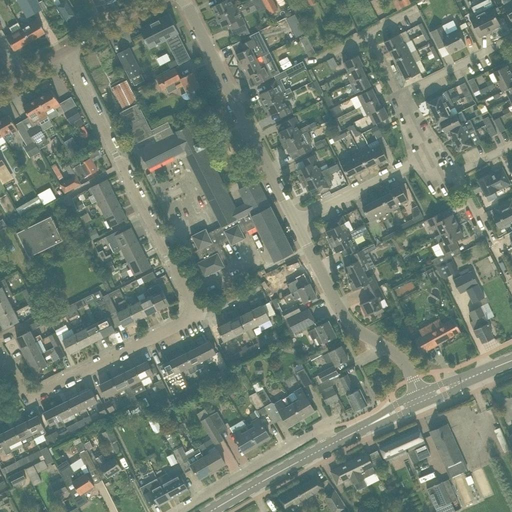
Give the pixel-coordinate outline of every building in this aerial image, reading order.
[(20,0),(21,1),(29,16),(41,9),(35,0),(20,0)] [(50,0),(59,12),(64,21),(75,14),(70,7),(72,6),(67,0),(50,0)] [(213,12),(216,18),(237,7),(235,3),(233,4),(230,0),(219,0),(221,2),(212,7),(215,12),(213,12)] [(272,0),(262,0),(267,8),(270,14),(278,10),(272,0)] [(404,7),(400,0),(391,0),(397,11),(404,7)] [(475,14),(469,17),(475,28),(479,37),(487,34),(486,32),(491,30),(500,25),(496,16),(494,13),(491,6),(493,5),(490,0),(485,0),(471,7),(475,14)] [(504,5),(507,12),(511,21),(511,20),(511,1),(511,2),(510,0),(502,0),(502,1),(503,3),(504,5)] [(237,7),(216,18),(219,23),(220,23),(223,28),(228,25),(231,31),(239,27),(243,35),(250,33),(242,16),(239,18),(237,13),(239,12),(245,9),(242,4),(237,7)] [(287,18),(297,37),(305,33),(295,14),(287,18)] [(160,19),(141,29),(147,40),(150,47),(166,38),(173,52),(184,47),(177,33),(168,15),(160,19)] [(20,27),(20,28),(28,41),(44,32),(35,18),(20,27)] [(444,43),(449,54),(466,45),(457,29),(453,20),(430,32),(438,49),(439,49),(438,46),(444,43)] [(417,25),(422,35),(426,33),(421,23),(417,25)] [(28,41),(20,28),(5,37),(13,50),(28,41)] [(384,41),(389,51),(404,44),(399,34),(384,41)] [(306,35),(299,38),(304,48),(311,44),(306,35)] [(237,63),(239,67),(265,55),(265,56),(270,54),(264,42),(256,45),(253,39),(240,45),(243,51),(236,54),(239,61),(237,63)] [(394,56),(396,60),(411,53),(406,43),(404,44),(389,51),(392,56),(394,56)] [(140,74),(129,49),(118,54),(130,79),(140,74)] [(396,66),(399,71),(416,62),(411,53),(396,60),(398,65),(396,66)] [(265,55),(239,67),(242,72),(244,71),(248,78),(255,75),(259,83),(272,77),(265,64),(268,62),(265,56),(265,55)] [(343,62),(348,72),(363,65),(358,55),(343,62)] [(277,74),(280,80),(287,76),(288,78),(307,69),(303,61),(277,74)] [(416,62),(399,71),(401,76),(403,75),(406,80),(421,72),(416,62)] [(493,83),(497,81),(511,74),(506,63),(499,66),(501,68),(493,72),(493,73),(489,75),(491,80),(485,82),(487,86),(493,83)] [(345,73),(350,83),(366,76),(364,71),(365,70),(363,65),(348,72),(345,73)] [(175,68),(156,78),(161,87),(162,90),(166,88),(168,93),(177,88),(183,86),(186,93),(181,95),(183,98),(184,99),(186,100),(187,100),(189,100),(194,97),(195,95),(195,93),(195,91),(194,90),(200,87),(192,72),(180,78),(175,68)] [(502,91),(505,90),(505,89),(511,85),(511,74),(497,81),(502,91)] [(366,76),(350,83),(355,93),(373,85),(370,79),(368,80),(366,76)] [(112,86),(123,108),(138,101),(127,79),(112,86)] [(260,100),(263,105),(284,95),(282,91),(283,91),(280,84),(279,85),(276,79),(265,84),(268,90),(259,94),(262,99),(260,100)] [(459,85),(465,97),(471,94),(465,82),(459,85)] [(356,96),(361,106),(377,98),(375,94),(377,93),(374,87),(356,96)] [(52,90),(37,99),(45,112),(53,107),(54,109),(60,105),(52,90)] [(284,95),(263,105),(266,111),(267,110),(270,116),(278,111),(281,117),(293,112),(289,105),(287,106),(284,100),(285,100),(286,101),(294,96),(291,92),(284,95)] [(471,94),(465,97),(468,102),(473,99),(471,94)] [(429,108),(431,113),(452,103),(450,99),(445,101),(442,95),(426,103),(427,105),(426,108),(429,108)] [(366,116),(368,115),(384,107),(381,102),(379,103),(377,98),(361,106),(366,116)] [(45,112),(37,99),(23,107),(34,125),(48,117),(45,112)] [(139,150),(148,168),(186,149),(188,155),(186,156),(222,226),(208,233),(206,228),(191,236),(199,250),(200,250),(204,259),(196,263),(203,278),(224,267),(224,266),(229,264),(219,245),(228,241),(231,245),(245,238),(242,233),(256,227),(274,262),(294,252),(271,206),(270,206),(256,180),(238,189),(246,204),(235,209),(205,148),(205,147),(202,141),(200,142),(191,124),(176,131),(177,132),(173,133),(168,122),(151,130),(138,103),(120,112),(126,126),(131,124),(133,128),(129,130),(135,144),(159,132),(163,138),(139,150)] [(437,124),(440,123),(440,122),(453,116),(452,115),(455,114),(456,114),(457,113),(455,107),(454,107),(452,103),(431,113),(434,119),(433,121),(436,122),(437,124)] [(64,114),(70,124),(81,117),(75,107),(64,114)] [(368,115),(373,125),(389,117),(384,107),(368,115)] [(473,111),(476,116),(482,113),(479,108),(473,111)] [(177,112),(171,115),(174,122),(181,119),(177,112)] [(445,133),(448,131),(461,124),(460,124),(456,114),(455,114),(452,115),(453,116),(440,122),(440,123),(442,128),(441,130),(444,131),(445,133)] [(12,134),(18,131),(9,115),(0,120),(0,138),(11,132),(12,134)] [(279,138),(282,143),(303,133),(307,131),(311,129),(309,124),(300,129),(300,130),(299,130),(296,124),(298,123),(295,116),(284,122),(287,128),(278,132),(281,137),(279,138)] [(482,119),(485,125),(491,122),(488,116),(482,119)] [(501,116),(495,118),(499,131),(505,129),(501,116)] [(360,120),(353,123),(353,125),(356,130),(360,128),(363,127),(360,120)] [(450,136),(453,141),(469,133),(464,122),(461,124),(448,131),(449,132),(448,135),(450,136)] [(491,122),(485,125),(491,136),(497,134),(491,122)] [(371,128),(376,140),(383,137),(377,125),(371,128)] [(28,132),(34,142),(41,138),(44,136),(38,126),(28,132)] [(303,133),(282,143),(285,149),(286,148),(289,153),(290,153),(293,159),(311,150),(308,144),(310,143),(311,140),(307,132),(308,132),(307,131),(303,133)] [(469,133),(453,141),(456,146),(455,149),(457,150),(458,152),(474,143),(469,133)] [(66,141),(72,152),(80,148),(74,137),(66,141)] [(314,143),(317,149),(327,144),(324,139),(314,143)] [(380,144),(370,149),(377,164),(387,159),(380,144)] [(369,147),(359,152),(367,167),(371,165),(372,167),(377,164),(370,149),(369,147)] [(359,152),(350,157),(358,174),(363,171),(362,169),(367,167),(359,152)] [(298,176),(301,181),(322,171),(320,167),(318,168),(315,162),(317,161),(314,154),(303,160),(306,166),(297,170),(300,175),(298,176)] [(358,174),(350,157),(340,161),(347,177),(352,174),(353,176),(358,174)] [(75,167),(81,179),(97,170),(90,158),(75,167)] [(477,180),(480,186),(482,190),(485,196),(488,202),(497,197),(494,192),(510,184),(507,177),(502,168),(495,172),(496,174),(492,175),(491,173),(477,180)] [(322,171),(301,181),(304,187),(305,186),(308,191),(316,187),(319,193),(330,188),(327,181),(325,182),(322,176),(324,175),(322,171)] [(81,184),(75,175),(59,184),(65,193),(81,184)] [(342,178),(338,180),(341,187),(346,184),(342,178)] [(90,188),(97,201),(113,193),(107,179),(90,188)] [(400,185),(391,190),(398,205),(408,200),(400,185)] [(386,195),(382,197),(389,212),(399,207),(398,205),(391,190),(385,193),(386,195)] [(97,201),(103,214),(120,206),(113,193),(97,201)] [(22,219),(43,206),(38,196),(16,209),(18,212),(22,219)] [(376,197),(371,200),(380,217),(389,212),(382,197),(377,199),(376,197)] [(380,217),(371,200),(366,203),(367,205),(362,207),(370,222),(380,217)] [(511,221),(511,200),(495,208),(498,214),(493,216),(499,228),(501,227),(502,229),(510,225),(509,223),(511,221)] [(74,204),(77,210),(84,207),(81,201),(74,204)] [(120,206),(103,214),(110,227),(126,219),(120,206)] [(412,219),(406,222),(408,226),(423,218),(417,206),(411,209),(413,212),(412,219)] [(437,228),(440,235),(458,225),(452,214),(444,218),(441,213),(427,220),(432,230),(437,228)] [(16,232),(29,258),(64,240),(51,215),(16,232)] [(327,237),(330,243),(351,233),(351,232),(349,228),(346,229),(343,223),(345,222),(342,216),(331,221),(334,227),(326,231),(328,237),(327,237)] [(458,225),(440,235),(435,237),(438,242),(438,243),(444,255),(458,247),(455,241),(463,237),(458,225)] [(351,233),(330,243),(332,248),(334,248),(336,253),(342,250),(345,256),(348,254),(359,249),(354,239),(364,234),(360,227),(351,232),(351,233)] [(89,232),(88,233),(92,240),(99,237),(95,229),(92,231),(91,228),(88,230),(89,232)] [(114,253),(121,249),(138,241),(131,228),(120,233),(119,230),(106,237),(114,253)] [(121,249),(127,262),(144,254),(138,241),(121,249)] [(348,273),(351,278),(351,279),(365,272),(364,271),(375,266),(368,252),(376,248),(374,244),(363,250),(351,256),(354,263),(344,267),(346,272),(347,274),(348,273)] [(103,250),(98,252),(101,259),(106,257),(103,250)] [(144,254),(127,262),(134,275),(151,267),(144,254)] [(435,266),(442,279),(458,271),(451,257),(435,266)] [(104,264),(108,272),(114,269),(111,261),(104,264)] [(110,271),(113,277),(120,274),(117,268),(110,271)] [(141,277),(144,283),(156,277),(153,272),(141,277)] [(363,286),(367,293),(379,287),(373,274),(367,277),(365,272),(351,279),(351,278),(348,279),(354,291),(363,286)] [(454,281),(460,294),(466,291),(473,305),(486,299),(474,272),(454,281)] [(101,280),(107,291),(111,289),(105,278),(101,280)] [(0,302),(8,298),(13,296),(4,279),(0,280),(0,302)] [(297,279),(287,284),(291,293),(294,300),(300,297),(303,303),(307,301),(316,297),(309,283),(302,287),(297,279)] [(137,280),(130,283),(133,288),(139,285),(137,280)] [(393,290),(398,298),(416,289),(411,281),(393,290)] [(133,288),(130,283),(124,286),(127,291),(133,288)] [(158,310),(169,304),(159,283),(147,289),(150,295),(158,310)] [(379,287),(367,293),(370,299),(360,304),(366,316),(373,312),(375,315),(384,311),(379,301),(384,299),(379,287)] [(22,291),(28,302),(32,300),(26,289),(22,291)] [(87,303),(103,296),(100,290),(84,298),(87,303)] [(108,294),(103,296),(111,313),(116,311),(108,294)] [(269,296),(281,321),(300,311),(297,304),(282,311),(273,294),(269,296)] [(150,295),(139,301),(147,315),(158,310),(150,295)] [(0,302),(0,315),(13,309),(19,307),(13,296),(8,298),(0,302)] [(97,299),(105,316),(111,313),(103,296),(97,299)] [(87,303),(84,298),(73,303),(76,309),(87,303)] [(128,306),(125,299),(118,303),(121,308),(123,307),(124,309),(117,313),(124,327),(135,321),(128,306)] [(32,300),(28,302),(28,304),(15,311),(17,314),(30,307),(33,313),(32,314),(33,317),(39,314),(32,300)] [(139,301),(128,306),(135,321),(147,315),(139,301)] [(65,314),(76,309),(73,303),(62,309),(65,314)] [(262,305),(251,311),(258,325),(270,319),(262,305)] [(470,322),(473,329),(477,338),(479,337),(482,343),(493,338),(490,331),(492,331),(481,306),(468,312),(472,321),(470,322)] [(281,322),(290,338),(295,336),(294,333),(316,322),(308,308),(281,322)] [(13,309),(0,315),(0,317),(0,318),(0,317),(0,322),(1,324),(2,324),(3,324),(5,328),(19,321),(13,309)] [(51,321),(65,314),(62,309),(48,316),(51,321)] [(251,311),(240,316),(247,331),(251,339),(255,337),(251,328),(258,325),(251,311)] [(51,321),(48,316),(29,325),(32,330),(51,321)] [(108,316),(96,322),(104,337),(115,331),(108,316)] [(240,316),(229,322),(236,336),(238,341),(243,339),(240,334),(247,331),(240,316)] [(414,340),(422,353),(461,332),(453,318),(442,324),(439,318),(421,328),(424,334),(414,340)] [(308,331),(312,340),(315,338),(318,344),(322,343),(323,343),(336,336),(328,321),(308,331)] [(96,322),(85,328),(93,342),(104,337),(96,322)] [(236,336),(229,322),(217,327),(225,342),(236,336)] [(72,328),(74,333),(81,348),(93,342),(85,328),(83,323),(72,328)] [(16,338),(22,349),(36,342),(42,339),(40,335),(34,337),(31,331),(16,338)] [(48,336),(54,347),(59,345),(61,343),(56,332),(48,336)] [(81,348),(74,333),(63,339),(70,353),(81,348)] [(276,334),(265,339),(267,343),(278,338),(276,334)] [(265,339),(254,344),(256,349),(267,343),(265,339)] [(210,341),(198,347),(205,360),(216,354),(210,341)] [(22,349),(28,361),(42,353),(36,342),(22,349)] [(241,348),(242,350),(243,350),(245,355),(256,349),(254,344),(247,348),(245,345),(241,348)] [(42,353),(28,361),(33,372),(47,365),(44,358),(56,352),(59,359),(65,356),(59,345),(54,347),(42,353)] [(322,356),(326,363),(332,360),(335,366),(348,360),(341,346),(322,356)] [(198,347),(186,352),(196,371),(207,365),(204,360),(205,360),(198,347)] [(243,350),(242,350),(231,355),(230,353),(224,356),(228,363),(245,355),(243,350)] [(186,352),(174,358),(181,371),(187,368),(190,374),(196,371),(186,352)] [(181,371),(174,358),(163,364),(164,366),(169,377),(175,374),(186,395),(191,392),(189,387),(181,371)] [(147,361),(135,367),(141,380),(157,371),(153,363),(149,365),(147,361)] [(313,377),(317,385),(338,374),(334,366),(317,374),(318,375),(313,377)] [(135,367),(123,373),(132,390),(143,384),(141,380),(135,367)] [(305,368),(304,368),(296,372),(304,387),(311,383),(313,383),(305,368)] [(224,369),(212,375),(215,380),(226,375),(224,369)] [(132,390),(123,373),(111,379),(118,391),(124,388),(127,393),(132,391),(132,390)] [(347,395),(346,395),(354,411),(367,404),(359,389),(355,391),(347,374),(339,378),(347,395)] [(212,375),(201,381),(203,386),(215,380),(212,375)] [(118,391),(111,379),(100,384),(106,398),(118,392),(118,391)] [(162,380),(154,383),(158,391),(165,387),(162,380)] [(201,381),(189,387),(191,392),(203,386),(201,381)] [(252,386),(256,392),(269,414),(268,414),(274,423),(275,423),(272,419),(281,414),(289,426),(301,418),(292,402),(288,396),(282,400),(281,399),(274,403),(271,402),(259,382),(252,386)] [(322,394),(327,404),(339,399),(333,388),(330,383),(318,389),(320,394),(322,394)] [(298,399),(292,402),(301,418),(314,411),(300,388),(293,392),(298,399)] [(91,389),(79,395),(85,408),(97,402),(91,389)] [(137,401),(132,391),(127,393),(132,404),(137,401)] [(252,423),(247,426),(246,426),(257,445),(270,437),(259,419),(268,414),(269,414),(256,392),(248,396),(257,410),(249,415),(253,420),(251,421),(252,423)] [(79,395),(67,401),(73,414),(85,408),(79,395)] [(124,405),(122,399),(112,404),(110,400),(104,403),(109,412),(124,405)] [(170,400),(162,404),(165,409),(172,405),(170,400)] [(67,401),(55,406),(62,420),(73,414),(67,401)] [(97,413),(99,418),(107,414),(102,403),(96,406),(99,412),(97,413)] [(62,420),(55,406),(44,412),(50,425),(57,422),(59,427),(64,424),(62,420)] [(217,412),(209,416),(220,433),(227,429),(217,412)] [(38,415),(25,421),(34,439),(46,433),(44,429),(44,428),(38,415)] [(115,424),(111,415),(105,418),(109,427),(115,424)] [(89,416),(77,422),(80,427),(92,421),(89,416)] [(198,447),(198,448),(199,448),(202,452),(212,471),(225,463),(214,445),(223,440),(220,433),(209,416),(200,421),(211,439),(198,447)] [(155,417),(148,421),(155,434),(162,430),(155,417)] [(25,421),(14,427),(20,440),(26,437),(28,442),(34,439),(25,421)] [(80,427),(77,422),(65,428),(68,433),(80,427)] [(246,426),(247,426),(246,424),(244,425),(245,427),(240,430),(239,428),(232,432),(244,452),(257,445),(246,426)] [(447,424),(430,432),(445,466),(450,477),(467,469),(462,459),(447,424)] [(199,448),(198,448),(186,456),(182,446),(179,447),(174,437),(171,439),(170,437),(172,436),(165,425),(161,427),(173,450),(180,464),(188,460),(199,479),(212,471),(202,452),(199,448)] [(14,427),(2,433),(9,446),(20,440),(14,427)] [(120,451),(116,442),(117,441),(111,428),(101,433),(112,455),(120,451)] [(418,428),(379,446),(386,462),(408,453),(408,452),(408,451),(414,448),(419,460),(430,455),(418,428)] [(56,431),(50,434),(55,443),(61,440),(56,431)] [(9,446),(2,433),(0,434),(0,449),(3,448),(6,454),(12,452),(9,446)] [(55,443),(50,434),(43,437),(47,445),(47,447),(55,443)] [(96,468),(83,442),(75,446),(88,472),(96,468)] [(40,450),(28,455),(31,461),(42,455),(40,450)] [(354,484),(357,491),(367,486),(363,478),(375,472),(373,467),(366,453),(330,471),(337,484),(343,481),(346,487),(352,484),(353,485),(354,484)] [(25,457),(16,461),(19,467),(31,461),(28,455),(25,457)] [(96,458),(102,468),(107,477),(121,468),(114,457),(106,462),(102,455),(96,458)] [(67,460),(57,466),(78,509),(88,502),(82,493),(88,489),(89,491),(91,492),(94,490),(93,488),(92,486),(94,485),(86,473),(85,473),(81,467),(74,471),(67,460)] [(19,467),(16,461),(1,469),(4,474),(19,467)] [(29,467),(25,468),(33,485),(41,481),(37,473),(33,465),(29,467)] [(9,476),(14,485),(26,479),(22,470),(9,476)] [(160,485),(159,485),(160,486),(161,485),(169,500),(188,489),(180,474),(170,479),(167,473),(156,479),(160,485)] [(300,504),(324,489),(323,488),(324,488),(316,476),(278,498),(285,511),(290,511),(295,510),(294,507),(300,504)] [(50,484),(55,496),(68,490),(62,478),(50,484)] [(156,479),(140,487),(144,494),(149,505),(156,501),(158,506),(169,500),(161,485),(160,486),(159,485),(160,485),(156,479)] [(427,489),(436,509),(451,502),(442,482),(427,489)] [(333,504),(329,507),(331,511),(337,511),(346,507),(335,489),(334,490),(334,489),(327,494),(333,504)] [(357,508),(359,511),(365,511),(369,510),(365,503),(357,508)]
